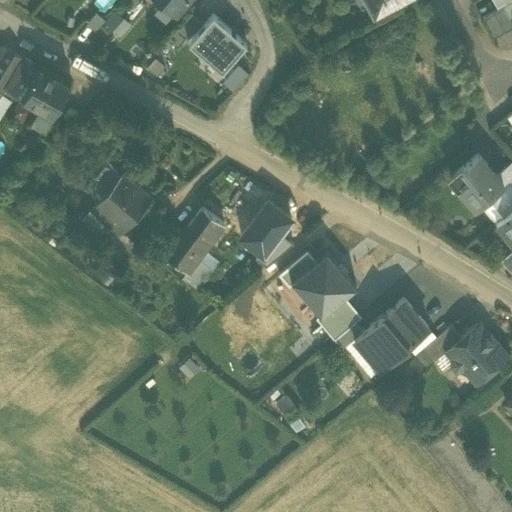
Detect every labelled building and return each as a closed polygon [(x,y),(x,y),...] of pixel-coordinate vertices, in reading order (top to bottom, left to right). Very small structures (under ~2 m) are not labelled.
[(185,0),(162,0),(163,1),(175,11),(176,12),(185,0)] [(368,0),(375,12),(396,0),(368,0)] [(503,5),(511,0),(493,0),(498,8),(503,5)] [(175,11),(163,1),(154,12),(165,22),(175,11)] [(482,16),(493,36),(511,26),(511,22),(503,5),(498,8),(482,16)] [(131,24),(114,9),(103,22),(120,36),(131,24)] [(200,20),(191,12),(168,39),(177,47),(200,20)] [(213,13),(188,41),(203,54),(206,50),(225,67),(246,42),(213,13)] [(40,67),(23,57),(5,46),(0,54),(0,91),(1,92),(4,88),(15,94),(23,98),(40,67)] [(222,71),(225,67),(206,50),(203,54),(222,71)] [(222,80),(233,91),(250,73),(239,63),(222,80)] [(31,123),(44,129),(53,114),(70,82),(40,66),(40,67),(23,98),(40,107),(31,123)] [(90,171),(99,179),(109,188),(122,173),(109,162),(106,165),(100,160),(102,156),(95,150),(82,164),(90,171)] [(488,196),(496,189),(503,183),(496,174),(495,173),(478,152),(450,176),(476,206),(479,203),(488,196)] [(495,173),(496,174),(505,166),(511,174),(511,191),(511,192),(511,158),(504,165),(495,173)] [(503,183),(511,192),(511,191),(511,174),(505,166),(496,174),(503,183)] [(122,173),(109,188),(138,213),(152,198),(122,173)] [(97,201),(109,188),(99,179),(88,192),(97,201)] [(496,189),(511,207),(511,206),(511,192),(503,183),(496,189)] [(118,234),(138,213),(109,188),(97,201),(90,209),(118,234)] [(488,196),(503,213),(511,207),(496,189),(488,196)] [(494,221),(496,220),(503,213),(488,196),(479,203),(494,221)] [(268,199),(241,235),(261,250),(264,252),(279,232),(291,216),(268,199)] [(188,270),(198,257),(224,223),(202,206),(166,254),(188,270)] [(511,206),(511,207),(503,213),(496,220),(511,239),(511,206)] [(261,250),(255,257),(266,266),(293,242),(279,232),(264,252),(261,250)] [(511,258),(510,256),(511,254),(511,247),(502,256),(511,269),(511,258)] [(307,248),(278,273),(289,285),(292,281),(290,279),(316,258),(307,248)] [(356,284),(326,249),(316,258),(290,279),(292,281),(320,313),(320,314),(344,294),(356,284)] [(182,278),(198,290),(213,269),(198,257),(188,270),(182,278)] [(316,317),(334,338),(355,320),(361,315),(344,294),(320,314),(320,313),(316,317)] [(363,329),(354,337),(380,367),(407,344),(428,325),(403,295),(363,329)] [(355,320),(334,338),(342,347),(345,344),(354,337),(363,329),(355,320)] [(465,364),(476,376),(491,363),(494,365),(506,355),(486,332),(484,334),(476,325),(479,323),(477,322),(461,335),(448,347),(448,348),(455,356),(453,357),(453,362),(457,367),(461,367),(463,366),(465,364)] [(424,346),(435,359),(448,348),(448,347),(461,335),(451,323),(437,335),(424,346)] [(437,335),(428,325),(407,344),(415,353),(437,335)] [(354,337),(345,344),(370,375),(380,367),(354,337)]
